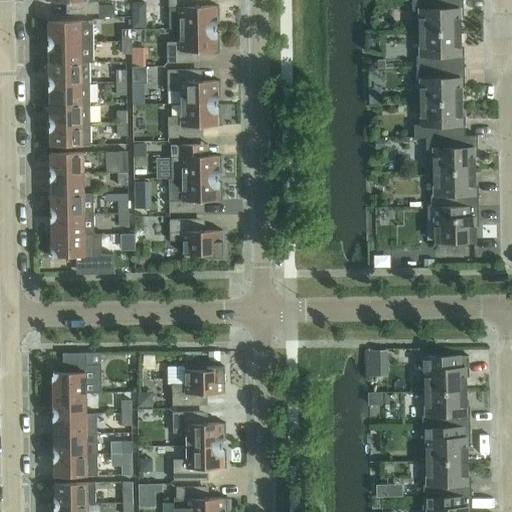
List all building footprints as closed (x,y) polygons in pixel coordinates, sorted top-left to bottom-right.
[(98,0),(47,0),(48,2),(73,1),(73,14),(98,14),(98,0)] [(168,0),(169,29),(179,29),(216,28),(215,23),(219,23),(219,6),(194,6),(193,0),(168,0)] [(411,0),(412,11),(419,11),(419,31),(419,33),(460,32),(459,10),(463,10),(462,0),(411,0)] [(92,21),(48,22),(48,43),(93,42),(92,21)] [(380,25),(380,50),(410,51),(410,25),(380,25)] [(216,28),(179,29),(180,42),(166,42),(167,63),(194,63),(194,51),(219,51),(219,33),(216,33),(216,28)] [(122,42),(131,42),(131,29),(122,29),(122,42)] [(419,33),(419,31),(411,31),(411,35),(420,35),(420,55),(416,55),(416,68),(464,67),(464,54),(460,54),(460,32),(419,33)] [(93,42),(48,43),(49,63),(89,63),(89,62),(93,62),(93,42)] [(132,54),(131,42),(122,42),(122,54),(132,54)] [(144,60),(145,90),(161,90),(160,59),(144,60)] [(89,83),(89,63),(49,63),(49,84),(89,83)] [(464,79),(464,67),(416,68),(417,80),(420,80),(420,100),(420,102),(461,102),(460,80),(464,79)] [(117,83),(126,83),(126,70),(117,70),(117,83)] [(181,104),(217,103),(217,98),(220,98),(220,81),(195,81),(195,70),(167,70),(167,91),(180,91),(181,104)] [(89,83),(49,84),(49,104),(90,103),(89,83)] [(126,83),(117,83),(117,95),(126,95),(126,83)] [(420,102),(420,100),(412,101),(412,105),(421,105),(421,125),(414,125),(414,138),(426,138),(426,137),(465,136),(465,124),(461,124),(461,102),(420,102)] [(90,103),(49,104),(50,124),(90,124),(90,103)] [(217,103),(181,104),(181,117),(168,117),(168,138),(196,137),(195,126),(221,126),(220,108),(217,108),(217,103)] [(117,123),(127,123),(126,111),(117,111),(117,123)] [(127,136),(127,123),(117,123),(118,136),(127,136)] [(90,145),(90,124),(50,124),(50,146),(90,145)] [(477,136),(465,136),(426,137),(426,138),(426,150),(434,150),(434,170),(434,172),(474,171),(473,149),(477,149),(477,136)] [(206,144),(196,145),(170,145),(171,179),(182,179),(218,178),(218,173),(221,173),(221,156),(206,156),(206,144)] [(50,174),(83,173),(83,152),(50,153),(50,174)] [(118,173),(127,173),(127,160),(118,160),(118,173)] [(434,172),(434,170),(425,170),(425,174),(434,174),(434,194),(430,194),(431,206),(427,206),(427,207),(478,206),(478,193),(474,193),(474,171),(434,172)] [(83,173),(50,174),(51,194),(93,194),(83,194),(83,173)] [(128,185),(127,173),(118,173),(118,186),(128,185)] [(218,178),(182,179),(182,192),(169,192),(169,212),(197,212),(197,201),(222,200),(222,183),(218,183),(218,178)] [(94,214),(93,194),(51,194),(51,215),(94,214)] [(119,214),(128,214),(128,201),(119,201),(119,214)] [(478,206),(427,207),(427,219),(434,219),(435,242),(448,242),(455,249),(462,242),(475,241),(475,219),(478,218),(478,206)] [(94,214),(51,215),(51,235),(94,234),(94,214)] [(128,226),(128,214),(119,214),(119,226),(128,226)] [(204,258),(223,257),(222,230),(197,231),(197,219),(169,220),(170,241),(183,240),(183,254),(205,254),(205,256),(204,256),(204,258)] [(94,256),(94,234),(51,235),(52,258),(53,258),(53,256),(84,256),(84,273),(114,272),(113,255),(94,256)] [(121,250),(135,250),(135,235),(120,235),(121,250)] [(369,362),(386,362),(386,350),(369,350),(369,362)] [(425,392),(465,391),(465,368),(445,368),(445,356),(418,357),(418,369),(425,369),(425,390),(425,392)] [(224,366),(206,366),(206,368),(206,370),(185,370),(185,384),(172,384),(172,405),(200,405),(200,393),(225,393),(224,366)] [(53,394),(85,393),(85,372),(54,372),(54,371),(52,371),(53,394)] [(425,392),(425,390),(417,390),(417,394),(425,394),(425,414),(422,414),(422,427),(469,426),(469,413),(466,414),(465,391),(425,392)] [(85,393),(53,394),(53,414),(96,413),(86,413),(85,393)] [(122,413),(131,413),(131,400),(122,400),(122,413)] [(186,446),(222,446),(222,440),(225,440),(225,423),(200,423),(200,412),(172,412),(173,433),(186,433),(186,446)] [(96,413),(53,414),(53,434),(96,434),(96,413)] [(131,413),(122,413),(122,426),(131,425),(131,413)] [(469,426),(422,427),(422,439),(426,439),(426,459),(426,462),(466,461),(466,439),(470,439),(469,426)] [(96,434),(53,434),(54,455),(86,454),(86,434),(96,434)] [(123,454),(132,453),(132,441),(122,441),(123,454)] [(222,446),(186,446),(186,459),(173,459),(173,480),(201,480),(201,468),(226,468),(226,450),(222,451),(222,446)] [(132,453),(123,454),(123,466),(132,466),(132,453)] [(86,455),(86,454),(54,455),(54,476),(97,475),(97,455),(86,455)] [(416,458),(387,455),(386,466),(414,469),(416,458)] [(426,462),(426,459),(418,460),(418,464),(426,464),(427,484),(423,484),(423,496),(470,496),(470,483),(467,483),(466,461),(426,462)] [(133,503),(132,491),(132,482),(122,482),(122,503),(133,503)] [(94,483),(87,483),(54,483),(55,504),(87,504),(87,503),(95,503),(94,483)] [(176,487),(176,499),(174,499),(173,511),(226,511),(226,498),(201,498),(201,487),(176,487)] [(470,496),(423,496),(423,509),(427,509),(426,511),(467,511),(467,508),(471,508),(470,496)] [(132,511),(133,503),(122,503),(122,511),(132,511)]
